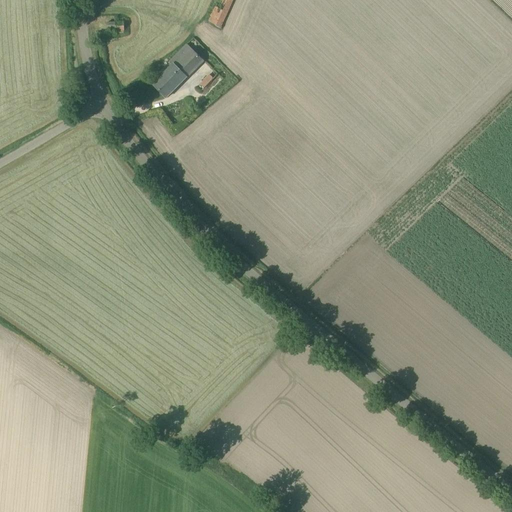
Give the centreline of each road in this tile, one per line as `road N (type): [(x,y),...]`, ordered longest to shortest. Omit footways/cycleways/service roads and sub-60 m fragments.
road 1 (unclassified): [(511,479),(232,257),(135,146),(105,99)]
road 2 (unclassified): [(0,161),(105,99)]
